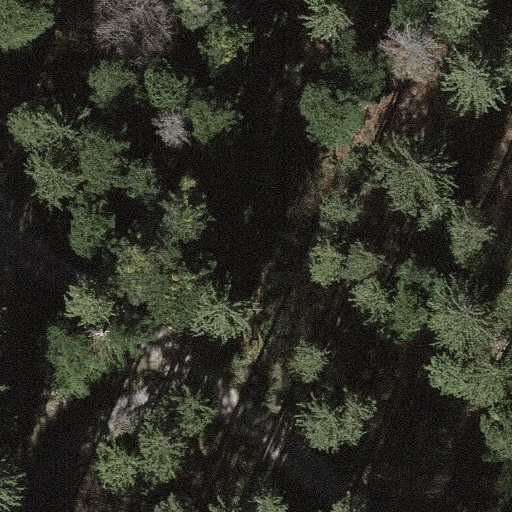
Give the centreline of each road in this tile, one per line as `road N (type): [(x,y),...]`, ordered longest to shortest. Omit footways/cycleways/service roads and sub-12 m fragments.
road 1 (track): [(0,234),(189,376),(18,498),(10,511)]
road 2 (track): [(0,238),(17,378),(18,498)]
road 3 (track): [(189,376),(269,429),(367,511)]
